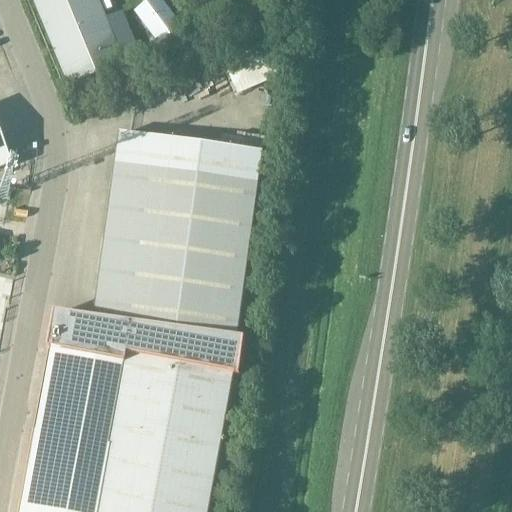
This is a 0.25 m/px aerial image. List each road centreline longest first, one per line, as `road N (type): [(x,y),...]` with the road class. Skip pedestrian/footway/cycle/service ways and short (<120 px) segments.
road 1 (primary): [(356,511),(429,0)]
road 2 (unclassified): [(0,474),(54,164),(52,131),(3,0)]
